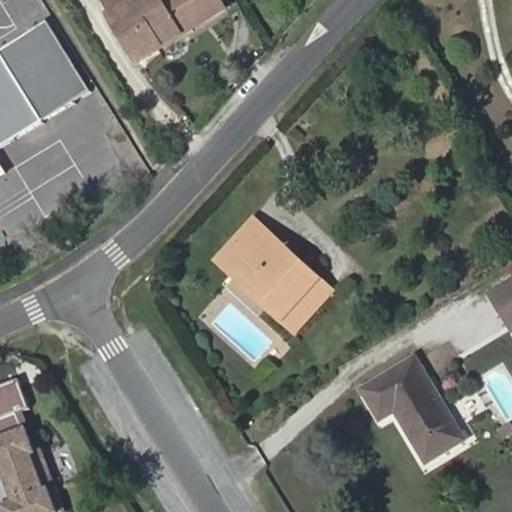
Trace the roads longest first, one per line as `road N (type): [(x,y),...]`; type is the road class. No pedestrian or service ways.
road 1 (residential): [(354,0),(215,156),(78,284)]
road 2 (residential): [(78,284),(217,511)]
